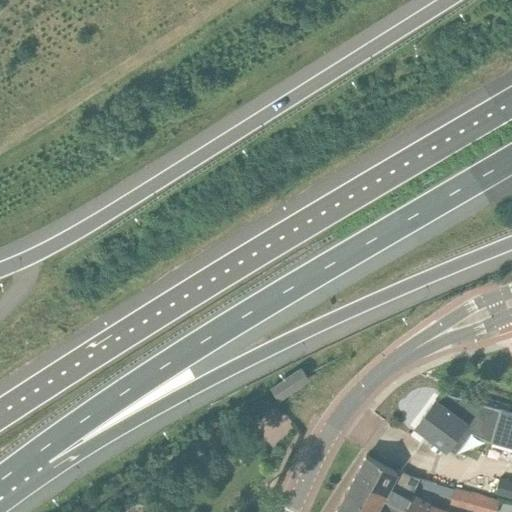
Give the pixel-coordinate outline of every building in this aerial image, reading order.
[(301,370),(270,390),(277,400),(307,379),(301,370)] [(414,426),(446,450),(447,449),(454,454),(471,431),(464,426),(465,425),(433,401),(414,426)] [(489,443),(511,449),(511,413),(498,410),(489,443)] [(400,511),(402,509),(411,494),(419,479),(408,476),(396,469),(395,471),(366,456),(353,479),(336,511),(335,511),(400,511)] [(511,481),(500,478),(495,494),(511,498),(511,481)] [(448,505),(473,511),(495,511),(499,501),(453,488),(448,505)] [(402,509),(400,511),(429,511),(432,506),(428,504),(411,494),(402,509)]
